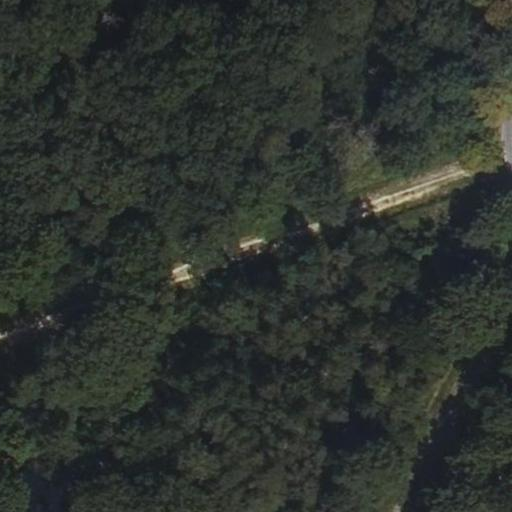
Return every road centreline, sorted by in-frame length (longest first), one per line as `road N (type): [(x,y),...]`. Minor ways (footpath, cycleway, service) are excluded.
road 1 (track): [(511,157),(0,345)]
road 2 (unclassified): [(399,511),(511,294)]
